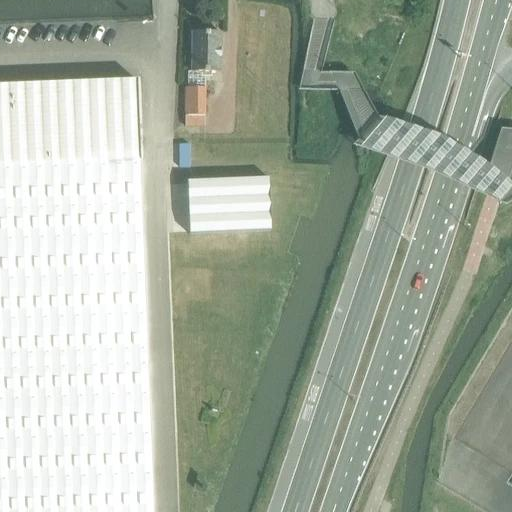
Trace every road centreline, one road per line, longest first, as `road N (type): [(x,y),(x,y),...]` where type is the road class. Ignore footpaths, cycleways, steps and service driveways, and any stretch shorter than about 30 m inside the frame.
road 1 (primary): [(455,0),(298,511)]
road 2 (primary): [(332,511),(460,129)]
road 3 (primary): [(460,129),(498,0)]
